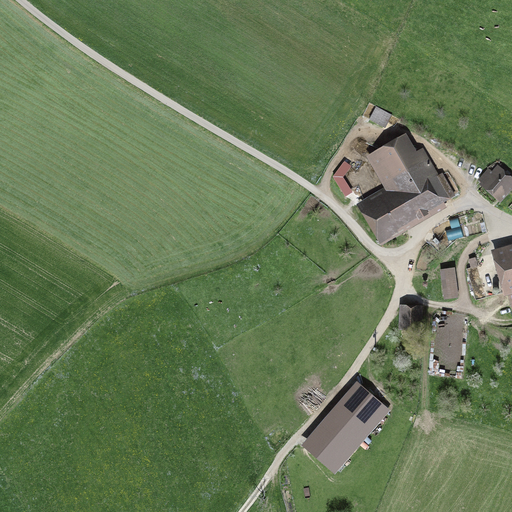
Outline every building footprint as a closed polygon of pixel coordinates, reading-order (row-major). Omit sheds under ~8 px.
[(392,116),(376,107),(368,120),(384,129),(392,116)] [(414,154),(405,138),(367,159),(388,195),(361,211),(380,244),(453,202),(423,149),(414,154)] [(342,179),(352,165),(344,160),(330,180),(350,194),(354,187),(342,179)] [(511,183),(511,172),(503,164),(484,185),(499,198),(511,183)] [(448,238),(462,237),(461,219),(447,220),(448,238)] [(511,251),(490,257),(501,303),(510,301),(511,310),(511,251)] [(459,300),(455,272),(441,274),(445,302),(459,300)] [(423,335),(423,309),(402,308),(401,334),(423,335)] [(336,476),(391,410),(356,381),(301,447),(336,476)]
